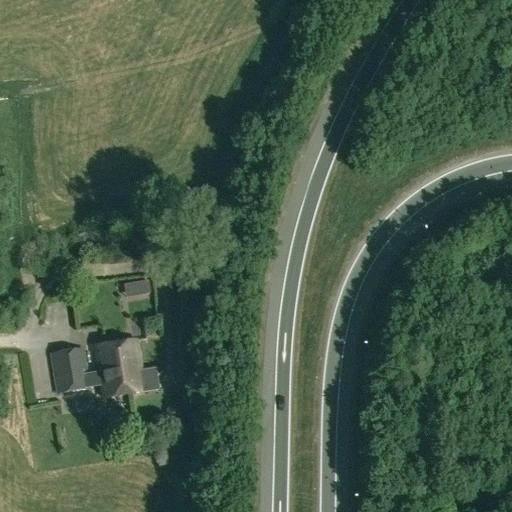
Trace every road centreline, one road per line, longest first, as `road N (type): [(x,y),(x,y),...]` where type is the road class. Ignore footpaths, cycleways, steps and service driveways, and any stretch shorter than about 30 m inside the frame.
road 1 (motorway): [(407,0),(333,126),(285,283),(276,511)]
road 2 (motorway): [(330,511),(336,358),(353,287),(394,226),(421,203),(475,175),(511,167)]
